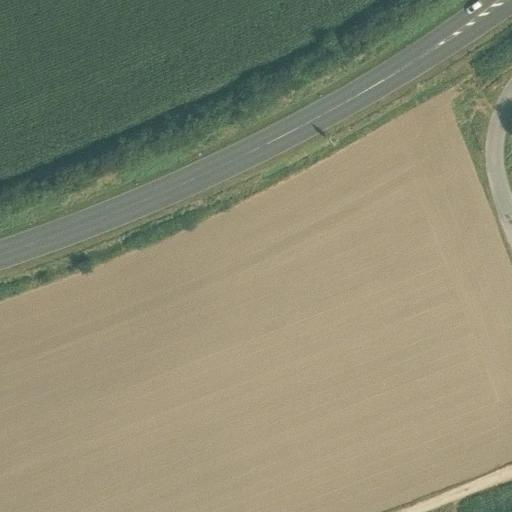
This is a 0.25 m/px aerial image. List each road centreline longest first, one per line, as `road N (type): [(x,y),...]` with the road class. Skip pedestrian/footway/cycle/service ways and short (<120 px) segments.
road 1 (primary): [(0,255),(219,167),(370,86),(503,0)]
road 2 (unclassified): [(511,227),(492,157),(511,94)]
